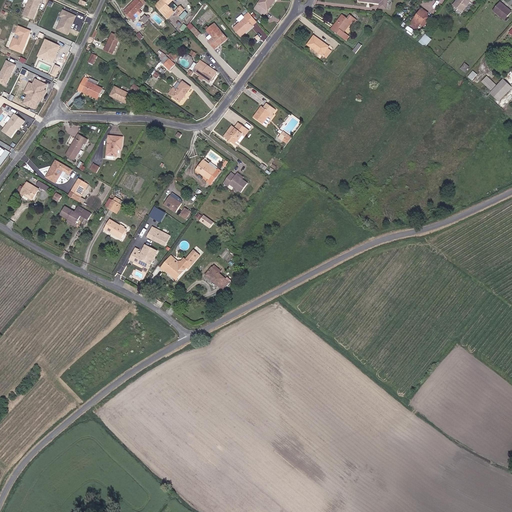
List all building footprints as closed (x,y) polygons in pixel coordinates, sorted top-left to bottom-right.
[(37,0),(29,0),(22,17),(33,21),(41,2),(37,0)] [(167,6),(161,0),(158,0),(153,5),(166,20),(173,13),(167,6)] [(259,0),(255,6),(264,13),(273,0),(259,0)] [(368,0),(368,2),(378,4),(377,9),(385,10),(386,0),(368,0)] [(461,14),(471,0),(456,0),(451,7),(461,14)] [(124,13),(130,19),(143,7),(137,1),(124,13)] [(499,4),(492,13),(503,22),(510,14),(499,4)] [(180,16),(183,20),(189,14),(186,10),(180,16)] [(257,19),(249,10),(245,14),(246,16),(234,26),(241,34),(257,19)] [(426,16),(419,11),(411,23),(417,28),(426,16)] [(72,23),(74,19),(62,13),(59,19),(61,20),(56,32),(66,37),(69,30),(68,30),(71,23),(72,23)] [(342,13),(338,18),(340,19),(333,28),(344,36),(347,32),(344,29),(351,20),(353,21),(355,17),(350,13),(346,17),(342,13)] [(340,19),(338,18),(332,27),(333,28),(340,19)] [(198,37),(202,33),(191,22),(187,26),(198,37)] [(214,22),(209,26),(215,33),(212,36),(208,40),(215,48),(221,43),(218,41),(226,35),(214,22)] [(206,29),(212,36),(215,33),(209,26),(206,29)] [(13,40),(9,50),(21,55),(30,33),(18,28),(15,36),(20,38),(18,42),(13,40)] [(314,34),(308,42),(323,53),(329,45),(314,34)] [(111,56),(120,38),(114,35),(110,41),(109,40),(103,52),(111,56)] [(228,37),(226,35),(218,41),(221,43),(228,37)] [(430,41),(423,35),(421,39),(427,44),(430,41)] [(44,42),(37,58),(43,61),(44,58),(51,61),(54,54),(56,55),(59,48),(44,42)] [(177,56),(170,49),(167,53),(174,60),(177,56)] [(44,58),(43,61),(51,64),(56,55),(54,54),(51,61),(44,58)] [(95,56),(91,54),(87,63),(92,65),(95,56)] [(167,56),(161,62),(171,70),(176,64),(167,56)] [(202,63),(198,61),(193,69),(211,80),(217,71),(204,61),(202,63)] [(15,67),(6,63),(1,72),(3,72),(1,75),(0,75),(0,74),(0,84),(2,85),(2,84),(6,86),(9,79),(8,78),(9,76),(10,76),(15,67)] [(55,67),(51,77),(55,78),(59,69),(55,67)] [(466,78),(470,82),(475,76),(471,73),(466,78)] [(487,75),(482,82),(492,90),(497,83),(487,75)] [(86,92),(85,95),(96,100),(101,89),(96,86),(95,87),(86,83),(87,80),(83,78),(78,89),(86,92)] [(95,87),(96,86),(97,82),(88,78),(87,80),(86,83),(95,87)] [(511,85),(504,78),(490,92),(500,101),(511,88),(511,85)] [(190,86),(182,81),(176,89),(173,87),(168,93),(179,101),(190,86)] [(34,87),(32,86),(27,96),(29,97),(25,106),(33,110),(38,100),(40,101),(44,92),(43,92),(45,87),(36,82),(34,87)] [(142,88),(136,85),(133,91),(139,94),(142,88)] [(131,95),(115,88),(112,95),(117,97),(116,99),(123,103),(124,101),(127,103),(131,95)] [(268,114),(272,116),(277,109),(266,101),(264,105),(262,104),(253,116),(262,122),(268,114)] [(266,124),(272,116),(268,114),(262,122),(266,124)] [(14,116),(2,132),(10,138),(16,130),(19,125),(21,126),(23,123),(14,116)] [(233,126),(224,137),(228,139),(227,141),(229,142),(230,141),(232,142),(241,131),(244,134),(248,128),(237,121),(233,126)] [(222,136),(224,137),(233,126),(231,124),(222,136)] [(236,145),(244,134),(241,131),(232,142),(236,145)] [(283,131),(279,138),(288,144),(293,137),(283,131)] [(75,141),(73,141),(64,158),(72,162),(81,145),(83,146),(85,142),(77,138),(75,141)] [(119,150),(120,138),(106,138),(105,157),(115,157),(115,150),(119,150)] [(55,160),(47,176),(56,180),(62,169),(70,173),(72,169),(55,160)] [(206,167),(207,166),(202,162),(196,170),(201,174),(200,175),(208,181),(214,172),(206,167)] [(92,166),(89,172),(95,174),(97,169),(92,166)] [(230,182),(243,191),(249,181),(236,172),(235,174),(231,171),(224,182),(228,184),(230,182)] [(77,195),(85,182),(78,179),(76,183),(71,191),(77,195)] [(37,184),(47,191),(50,186),(40,180),(37,184)] [(85,182),(77,195),(81,197),(85,189),(88,184),(85,182)] [(20,193),(24,195),(25,193),(30,196),(30,198),(33,200),(39,190),(26,183),(20,193)] [(169,196),(163,205),(176,212),(182,204),(169,196)] [(114,212),(119,202),(113,199),(108,209),(114,212)] [(123,204),(119,202),(114,212),(118,214),(123,204)] [(75,212),(65,207),(61,215),(69,220),(77,225),(82,216),(90,220),(93,215),(78,206),(75,212)] [(166,213),(155,206),(149,217),(160,223),(166,213)] [(191,212),(185,208),(180,215),(186,219),(191,212)] [(204,214),(200,220),(211,228),(215,222),(204,214)] [(79,227),(77,225),(69,220),(69,224),(78,229),(79,227)] [(107,230),(119,237),(119,236),(125,239),(130,230),(112,221),(107,230)] [(158,236),(160,232),(152,228),(150,232),(158,236)] [(158,236),(150,232),(147,237),(165,246),(170,237),(160,232),(158,236)] [(134,248),(129,260),(148,269),(157,252),(145,246),(140,255),(137,253),(139,250),(134,248)] [(194,251),(189,256),(195,261),(199,255),(194,251)] [(164,269),(176,279),(189,264),(185,261),(184,259),(179,264),(177,266),(172,262),(173,259),(169,256),(159,268),(162,271),(164,269)] [(189,256),(185,261),(189,264),(191,265),(195,261),(189,256)] [(214,266),(211,268),(221,276),(223,273),(214,266)] [(211,268),(206,276),(221,288),(227,281),(221,276),(211,268)]
